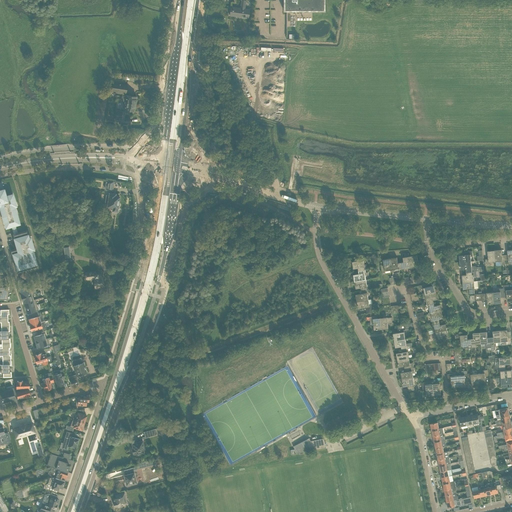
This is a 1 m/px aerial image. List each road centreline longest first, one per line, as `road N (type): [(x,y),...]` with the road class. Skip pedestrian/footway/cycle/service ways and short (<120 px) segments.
road 1 (residential): [(80,511),(148,337),(162,292),(158,272)]
road 2 (unclassified): [(411,417),(319,257)]
road 3 (unclassified): [(208,170),(208,138),(191,122),(204,0)]
road 4 (secondary): [(179,163),(197,0)]
road 5 (secondary): [(182,0),(162,159)]
road 6 (secondary): [(148,261),(109,404)]
road 7 (secondary): [(109,404),(158,272)]
road 8 (residential): [(106,384),(61,511)]
road 9 (track): [(215,339),(339,294)]
road 10 (unclassified): [(136,157),(154,122),(169,42)]
